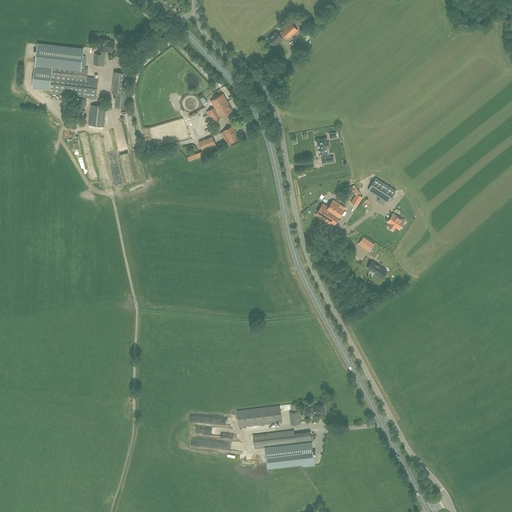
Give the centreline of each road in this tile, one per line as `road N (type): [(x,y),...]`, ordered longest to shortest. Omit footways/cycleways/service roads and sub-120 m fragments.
road 1 (unclassified): [(448,500),(394,425),(312,268),(273,106),(195,13)]
road 2 (primary): [(428,510),(304,283),(257,110),(175,23)]
